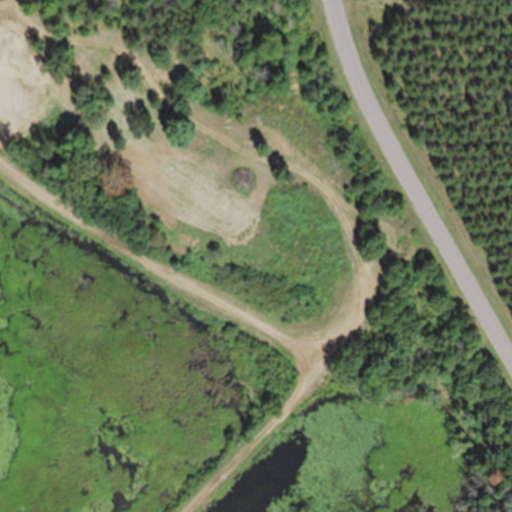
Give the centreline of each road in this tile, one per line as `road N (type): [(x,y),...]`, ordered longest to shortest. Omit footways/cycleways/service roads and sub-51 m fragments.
road 1 (residential): [(511,361),(415,201),(330,0)]
road 2 (residential): [(183,511),(283,424),(360,315),(415,201)]
